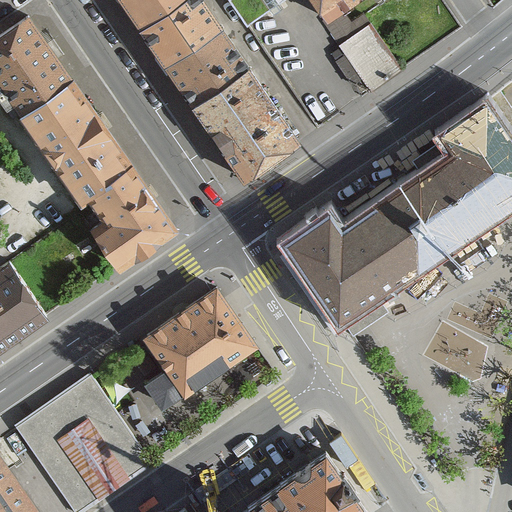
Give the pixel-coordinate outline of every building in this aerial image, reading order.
[(124,0),(138,19),(164,0),(124,0)] [(164,0),(138,19),(164,57),(222,17),(209,0),(164,0)] [(310,0),(325,22),(341,11),(357,0),(310,0)] [(347,21),(341,11),(325,22),(371,92),(403,71),(363,11),(347,21)] [(72,72),(29,12),(0,32),(0,75),(23,107),(72,72)] [(222,17),(164,57),(190,95),(248,55),(222,17)] [(248,55),(190,95),(244,172),(302,133),(248,55)] [(72,72),(23,107),(84,192),(133,157),(72,72)] [(338,320),(511,203),(511,133),(489,100),(439,133),(452,152),(342,226),(331,209),(284,241),(338,320)] [(133,157),(84,192),(101,216),(91,223),(120,263),(179,221),(133,157)] [(7,255),(0,259),(0,347),(49,314),(7,255)] [(257,345),(221,287),(147,331),(168,367),(149,378),(163,401),(257,345)] [(90,374),(18,422),(77,510),(149,462),(90,374)] [(0,511),(43,511),(0,448),(0,511)] [(364,511),(329,458),(254,508),(256,511),(364,511)]
